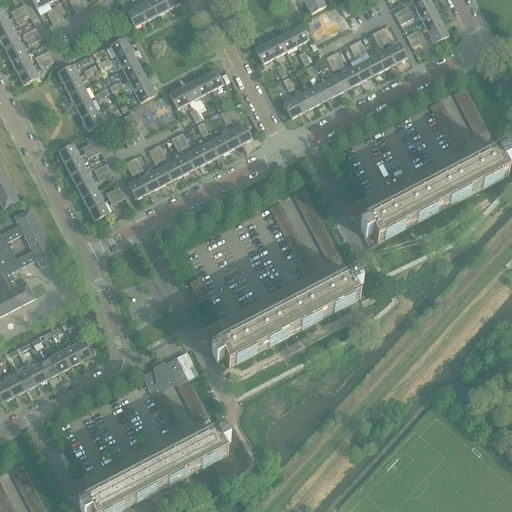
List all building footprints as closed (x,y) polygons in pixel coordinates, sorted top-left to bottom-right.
[(30,0),(37,12),(49,6),(45,0),(30,0)] [(76,15),(82,12),(75,0),(72,0),(69,2),(76,15)] [(75,0),(82,12),(87,9),(82,0),(75,0)] [(154,0),(150,2),(158,18),(170,12),(168,8),(163,0),(154,0)] [(163,0),(168,8),(170,12),(181,5),(178,0),(163,0)] [(326,9),(326,8),(321,0),(314,0),(305,5),(307,8),(311,17),(326,9)] [(409,0),(416,12),(431,4),(428,0),(409,0)] [(150,2),(138,9),(146,24),(158,18),(150,2)] [(353,15),(350,8),(347,3),(339,7),(345,19),(353,15)] [(422,23),(437,15),(431,4),(416,12),(422,23)] [(14,19),(27,12),(24,7),(11,14),(14,19)] [(57,8),(52,11),(58,24),(64,21),(57,8)] [(146,24),(138,9),(127,15),(135,30),(146,24)] [(407,9),(394,16),(397,21),(410,15),(407,9)] [(0,26),(9,22),(3,10),(0,11),(0,26)] [(53,27),(58,24),(52,11),(46,14),(53,27)] [(30,18),(27,12),(14,19),(17,25),(30,18)] [(400,27),(413,20),(410,15),(397,21),(400,27)] [(437,15),(422,23),(428,35),(443,27),(437,15)] [(9,22),(0,26),(0,41),(15,33),(9,22)] [(309,42),(302,27),(290,33),(298,48),(309,42)] [(443,27),(428,35),(434,47),(437,45),(449,38),(443,27)] [(39,35),(36,30),(23,36),(26,42),(39,35)] [(378,33),(384,46),(390,43),(383,30),(378,33)] [(419,32),(406,39),(409,44),(422,38),(419,32)] [(15,33),(0,41),(6,53),(21,45),(15,33)] [(286,54),(298,48),(290,33),(278,39),(286,54)] [(384,46),(378,33),(372,36),(379,49),(384,46)] [(42,41),(39,35),(26,42),(29,48),(42,41)] [(412,50),(425,43),(422,38),(409,44),(412,50)] [(274,60),(286,54),(278,39),(267,45),(274,60)] [(116,59),(131,51),(125,40),(110,48),(116,59)] [(355,45),(362,58),(367,55),(360,42),(355,45)] [(21,45),(6,53),(12,65),(27,57),(21,45)] [(263,66),(274,60),(267,45),(255,51),(263,66)] [(362,58),(355,45),(349,48),(356,61),(362,58)] [(407,60),(399,45),(388,51),(396,66),(407,60)] [(131,51),(116,59),(122,71),(137,63),(131,51)] [(396,66),(388,51),(376,57),(384,73),(396,66)] [(38,65),(51,59),(48,53),(35,59),(38,65)] [(332,57),(339,70),(344,67),(337,54),(332,57)] [(27,57),(12,65),(18,76),(33,68),(27,57)] [(339,70),(332,57),(326,60),(333,73),(339,70)] [(384,73),(376,57),(364,63),(372,79),(384,73)] [(51,59),(38,65),(41,71),(54,64),(51,59)] [(137,63),(122,71),(128,82),(143,75),(137,63)] [(372,79),(364,63),(353,69),(361,85),(372,79)] [(64,87),(79,79),(73,67),(58,75),(64,87)] [(33,68),(18,76),(24,88),(39,80),(33,68)] [(361,85),(353,69),(341,75),(349,91),(361,85)] [(204,78),(212,93),(224,87),(216,72),(204,78)] [(128,82),(134,94),(149,86),(143,75),(128,82)] [(349,91),(341,75),(330,81),(338,97),(349,91)] [(212,93),(204,78),(193,84),(200,99),(212,93)] [(70,98),(85,91),(79,79),(64,87),(70,98)] [(338,97),(330,81),(318,88),(326,103),(338,97)] [(181,90),(184,95),(189,105),(200,99),(193,84),(181,90)] [(149,86),(134,94),(140,106),(156,98),(149,86)] [(326,103),(318,88),(307,94),(315,109),(326,103)] [(189,105),(184,95),(181,90),(169,96),(177,111),(189,105)] [(456,101),(468,96),(465,90),(454,96),(456,101)] [(77,110),(91,102),(85,91),(70,98),(77,110)] [(315,109),(307,94),(295,100),(303,115),(315,109)] [(459,107),(470,101),(468,96),(456,101),(459,107)] [(303,115),(295,100),(283,106),(291,121),(303,115)] [(462,112),(473,106),(470,101),(459,107),(462,112)] [(83,122),(97,114),(91,102),(77,110),(83,122)] [(433,114),(444,108),(441,102),(430,108),(433,114)] [(465,118),(476,112),(473,106),(462,112),(465,118)] [(436,119),(447,113),(444,108),(433,114),(436,119)] [(224,121),(229,118),(226,112),(221,115),(224,121)] [(468,123),(479,117),(476,112),(465,118),(468,123)] [(438,125),(450,119),(447,113),(436,119),(438,125)] [(97,114),(83,122),(89,133),(103,125),(97,114)] [(124,120),(130,131),(138,127),(132,115),(124,120)] [(470,128),(482,123),(479,117),(468,123),(470,128)] [(441,130),(452,124),(450,119),(438,125),(441,130)] [(482,123),(470,128),(473,134),(484,128),(482,123)] [(444,135),(455,129),(452,124),(441,130),(444,135)] [(233,132),(241,147),(252,141),(244,126),(233,132)] [(484,128),(473,134),(476,139),(487,133),(484,128)] [(447,141),(458,135),(455,129),(444,135),(447,141)] [(241,147),(233,132),(221,138),(229,153),(241,147)] [(177,138),(183,151),(189,148),(183,135),(177,138)] [(450,146),(461,140),(458,135),(447,141),(450,146)] [(183,151),(177,138),(171,141),(178,154),(183,151)] [(229,153),(221,138),(210,144),(218,159),(229,153)] [(461,140),(450,146),(452,151),(464,146),(461,140)] [(85,155),(98,149),(95,143),(82,150),(85,155)] [(218,159),(210,144),(198,150),(206,166),(218,159)] [(65,166),(80,157),(74,146),(59,154),(65,166)] [(159,147),(154,150),(160,163),(166,160),(159,147)] [(489,152),(369,215),(360,219),(363,225),(359,227),(361,231),(360,231),(365,240),(370,249),(378,245),(379,244),(508,177),(509,176),(504,167),(511,164),(507,154),(506,155),(505,151),(500,154),(497,148),(489,152)] [(98,149),(85,155),(87,161),(101,154),(98,149)] [(154,150),(148,153),(155,166),(160,163),(154,150)] [(206,166),(198,150),(186,156),(194,172),(206,166)] [(175,162),(183,178),(194,172),(186,156),(175,162)] [(71,177),(86,169),(80,157),(65,166),(71,177)] [(131,162),(137,175),(143,172),(136,159),(131,162)] [(137,175),(131,162),(125,165),(132,178),(137,175)] [(163,168),(171,184),(183,178),(175,162),(163,168)] [(0,318),(35,300),(26,283),(17,288),(11,275),(37,262),(42,270),(54,264),(58,262),(57,260),(31,210),(30,210),(14,219),(19,228),(1,237),(0,235),(0,204),(4,212),(9,209),(20,203),(19,200),(0,164),(0,318)] [(97,178),(110,171),(107,166),(94,173),(97,178)] [(151,175),(159,190),(171,184),(163,168),(151,175)] [(77,189),(92,181),(86,169),(71,177),(77,189)] [(110,171),(97,178),(100,184),(113,177),(110,171)] [(140,181),(148,196),(159,190),(151,175),(140,181)] [(83,200),(98,192),(92,181),(77,189),(83,200)] [(129,187),(137,202),(148,196),(140,181),(129,187)] [(109,201),(122,195),(119,189),(106,196),(109,201)] [(89,212),(105,204),(98,192),(83,200),(89,212)] [(296,203),(307,197),(304,192),(293,198),(296,203)] [(122,195),(109,201),(112,207),(125,200),(122,195)] [(299,209),(310,203),(307,197),(296,203),(299,209)] [(310,203),(299,209),(302,214),(313,208),(310,203)] [(105,204),(89,212),(95,224),(111,216),(105,204)] [(272,216),(284,210),(281,204),(270,210),(272,216)] [(305,219),(316,213),(313,208),(302,214),(305,219)] [(275,221),(286,215),(284,210),(272,216),(275,221)] [(307,225),(318,219),(316,213),(305,219),(307,225)] [(278,226),(289,220),(286,215),(275,221),(278,226)] [(310,230),(321,224),(318,219),(307,225),(310,230)] [(281,232),(292,226),(289,220),(278,226),(281,232)] [(313,235),(324,230),(321,224),(310,230),(313,235)] [(284,237),(295,231),(292,226),(281,232),(284,237)] [(316,241),(327,235),(324,230),(313,235),(316,241)] [(286,242),(298,237),(295,231),(284,237),(286,242)] [(327,235),(316,241),(319,246),(330,240),(327,235)] [(289,248),(300,242),(298,237),(286,242),(289,248)] [(321,252),(332,246),(330,240),(319,246),(321,252)] [(292,253),(303,247),(300,242),(289,248),(292,253)] [(324,257),(335,251),(332,246),(321,252),(324,257)] [(295,259),(306,253),(303,247),(292,253),(295,259)] [(335,251),(324,257),(327,262),(338,256),(335,251)] [(298,264),(309,258),(306,253),(295,259),(298,264)] [(300,269),(312,263),(309,258),(298,264),(300,269)] [(312,263),(300,269),(303,275),(314,269),(312,263)] [(56,268),(65,285),(72,282),(62,264),(56,268)] [(340,276),(226,336),(220,339),(212,344),(215,349),(211,352),(212,355),(217,364),(224,360),(229,369),(230,369),(359,301),(360,301),(362,304),(378,295),(371,283),(363,287),(360,282),(358,279),(356,276),(352,278),(349,272),(340,276)] [(199,300),(208,295),(200,281),(191,286),(199,300)] [(72,348),(80,364),(92,358),(84,342),(72,348)] [(80,364),(72,348),(61,354),(69,370),(80,364)] [(69,370),(61,354),(50,360),(58,376),(69,370)] [(150,374),(142,378),(145,384),(148,389),(150,393),(152,398),(153,400),(165,394),(164,393),(176,386),(177,388),(188,382),(198,377),(187,355),(186,355),(177,360),(168,364),(166,365),(165,366),(164,367),(159,362),(154,367),(155,371),(153,372),(152,373),(150,374)] [(58,376),(50,360),(38,366),(46,382),(58,376)] [(46,382),(38,366),(27,372),(35,388),(46,382)] [(35,388),(27,372),(16,378),(24,394),(35,388)] [(24,394),(16,378),(4,384),(12,400),(24,394)] [(188,382),(177,388),(180,393),(191,388),(188,382)] [(0,386),(0,402),(1,406),(12,400),(4,384),(0,386)] [(191,388),(180,393),(183,399),(194,393),(191,388)] [(194,393),(183,399),(185,404),(197,398),(194,393)] [(165,394),(153,400),(154,402),(156,406),(168,400),(165,394)] [(197,398),(185,404),(188,409),(200,404),(197,398)] [(168,400),(156,406),(157,406),(159,411),(170,405),(168,400)] [(200,404),(188,409),(191,415),(202,409),(200,404)] [(170,405),(159,411),(161,415),(162,416),(173,411),(170,405)] [(202,409),(191,415),(194,420),(205,414),(202,409)] [(173,411),(162,416),(163,419),(165,422),(176,416),(173,411)] [(176,416),(165,422),(166,424),(168,427),(179,421),(176,416)] [(179,421),(168,427),(168,428),(170,433),(181,427),(182,427),(179,421)] [(121,511),(227,457),(228,456),(223,447),(231,443),(226,434),(224,431),(219,433),(217,428),(208,432),(88,495),(80,499),(83,505),(78,507),(80,510),(80,511),(121,511)] [(15,481),(26,475),(23,470),(12,476),(15,481)] [(26,475),(15,481),(17,486),(29,481),(26,475)] [(29,481),(17,486),(20,492),(31,486),(29,481)] [(31,486),(20,492),(23,497),(34,491),(31,486)] [(34,491),(23,497),(26,503),(37,497),(34,491)] [(37,497),(26,503),(29,508),(40,502),(37,497)] [(0,509),(1,508),(10,504),(8,498),(0,502),(0,509)] [(40,502),(29,508),(30,511),(33,511),(42,507),(40,502)]
